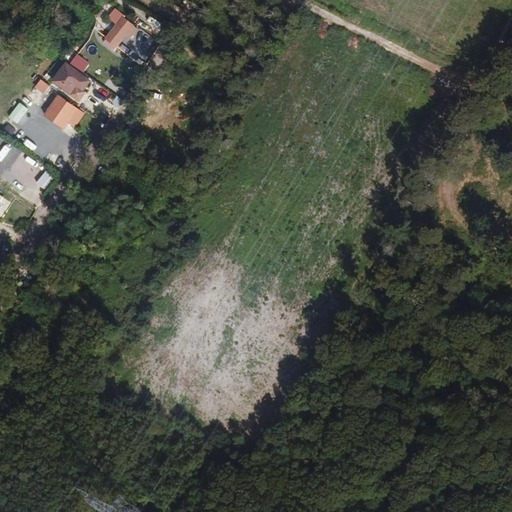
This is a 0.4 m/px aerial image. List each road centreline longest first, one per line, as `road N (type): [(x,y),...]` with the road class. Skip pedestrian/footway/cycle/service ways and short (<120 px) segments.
road 1 (track): [(214,0),(171,44),(0,279)]
road 2 (track): [(511,27),(482,70),(447,78),(292,0)]
